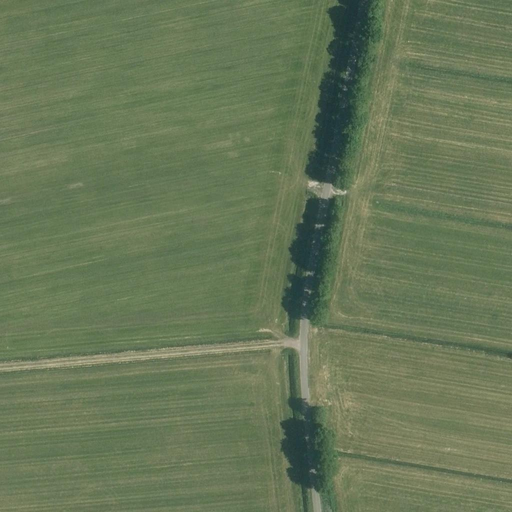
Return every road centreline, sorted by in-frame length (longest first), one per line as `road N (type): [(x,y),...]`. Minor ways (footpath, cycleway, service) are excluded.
road 1 (unclassified): [(316,511),(305,296),(363,0)]
road 2 (track): [(0,368),(302,342)]
